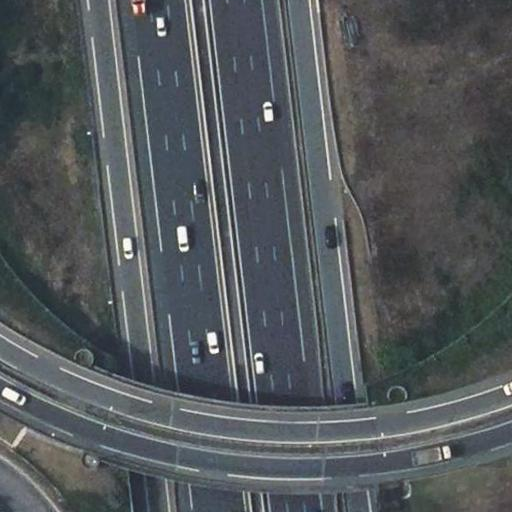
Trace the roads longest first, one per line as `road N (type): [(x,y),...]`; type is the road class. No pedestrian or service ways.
road 1 (trunk): [(511,391),(392,422),(259,425),(124,399),(0,344)]
road 2 (trunk): [(0,387),(96,430),(277,465),(400,460),(511,431)]
road 3 (motorway): [(296,511),(235,0)]
road 4 (motorway): [(361,511),(300,0)]
road 5 (motorway): [(158,0),(219,511)]
road 6 (trunk): [(98,0),(131,279)]
road 7 (motorway): [(131,279),(159,511)]
